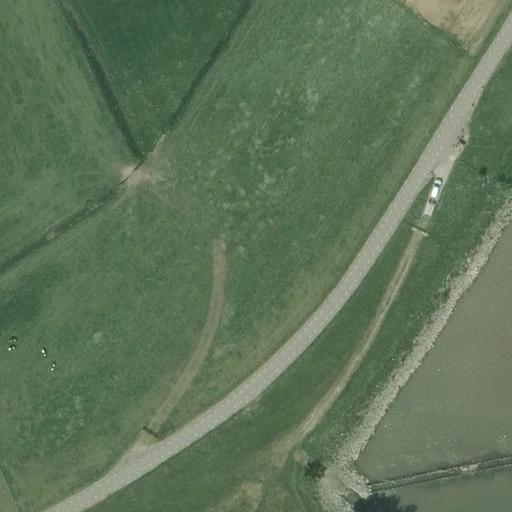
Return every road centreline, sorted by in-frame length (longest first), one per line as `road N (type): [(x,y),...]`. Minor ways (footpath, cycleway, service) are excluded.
road 1 (unclassified): [(64,511),(273,376),(402,209),(511,29)]
road 2 (track): [(275,453),(326,409),(385,306),(425,229),(473,96)]
road 3 (track): [(218,246),(212,327),(191,381),(113,485)]
road 4 (track): [(118,168),(218,246),(154,129)]
